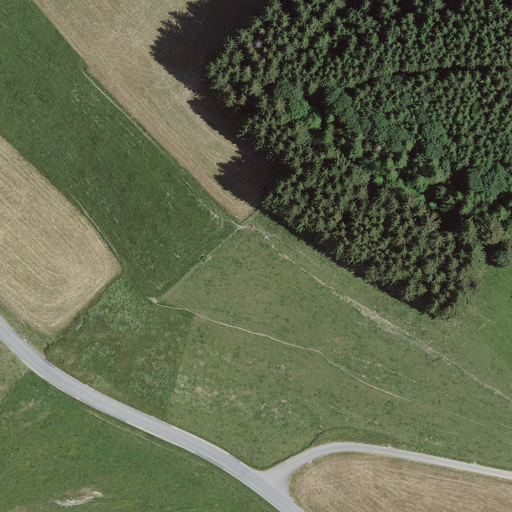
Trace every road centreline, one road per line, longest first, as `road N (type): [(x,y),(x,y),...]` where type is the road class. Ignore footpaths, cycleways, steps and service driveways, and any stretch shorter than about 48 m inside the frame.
road 1 (tertiary): [(292,511),(206,447),(93,397),(23,355),(0,329)]
road 2 (track): [(266,487),(293,462),(328,449),(511,476)]
